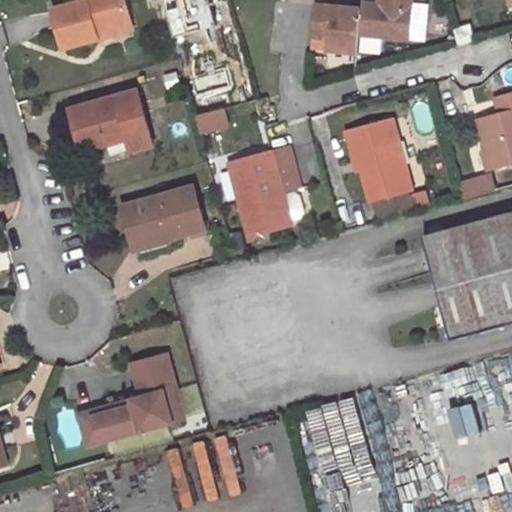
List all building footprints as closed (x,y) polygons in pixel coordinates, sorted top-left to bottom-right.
[(97,33),(131,23),(123,0),(85,0),(86,0),(54,10),(65,48),(99,38),(97,33)] [(407,32),(410,0),(381,0),(381,1),(368,0),(363,0),(363,6),(360,27),(407,32)] [(363,6),(316,1),(313,30),(326,32),(324,44),(358,49),(360,27),(363,6)] [(469,19),(455,23),(459,37),(474,33),(469,19)] [(131,23),(97,33),(99,38),(133,28),(131,23)] [(511,86),(497,91),(501,107),(479,113),(493,162),(511,156),(511,86)] [(140,90),(101,100),(104,106),(72,115),(83,150),(131,137),(134,148),(155,142),(140,90)] [(348,124),(352,140),(357,139),(364,163),(372,194),(413,182),(394,112),(348,124)] [(357,139),(352,140),(359,164),(364,163),(357,139)] [(282,159),(277,144),(230,156),(251,230),(293,218),(277,160),(282,159)] [(463,200),(497,194),(494,174),(459,181),(463,200)] [(171,237),(212,226),(200,181),(124,202),(133,236),(168,227),(171,237)] [(294,219),(305,217),(302,191),(291,192),(294,219)] [(511,207),(426,231),(453,334),(511,317),(511,207)] [(136,246),(171,237),(168,227),(133,236),(136,246)] [(162,352),(157,353),(166,387),(158,389),(166,419),(179,416),(162,352)] [(129,402),(87,413),(94,439),(166,419),(158,389),(166,387),(157,353),(127,360),(136,394),(137,397),(129,402)] [(86,436),(81,442),(94,439),(87,413),(129,402),(137,397),(136,394),(73,411),(83,426),(86,436)] [(327,511),(356,511),(352,404),(323,406),(327,511)]
